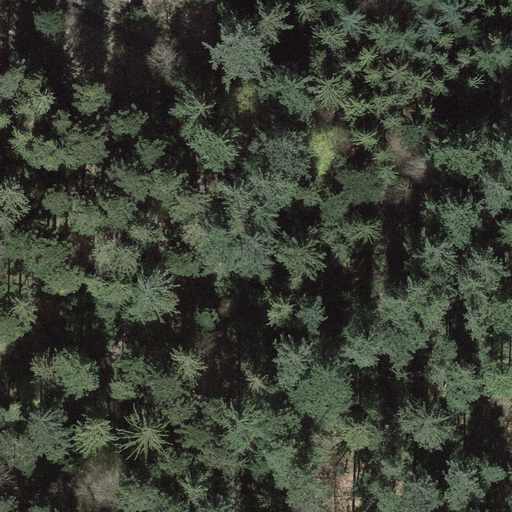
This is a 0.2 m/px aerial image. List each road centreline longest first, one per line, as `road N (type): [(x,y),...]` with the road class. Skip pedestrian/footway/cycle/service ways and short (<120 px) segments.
road 1 (track): [(0,485),(64,426),(166,239),(197,208),(243,188),(391,214),(511,220)]
road 2 (track): [(72,0),(472,218)]
